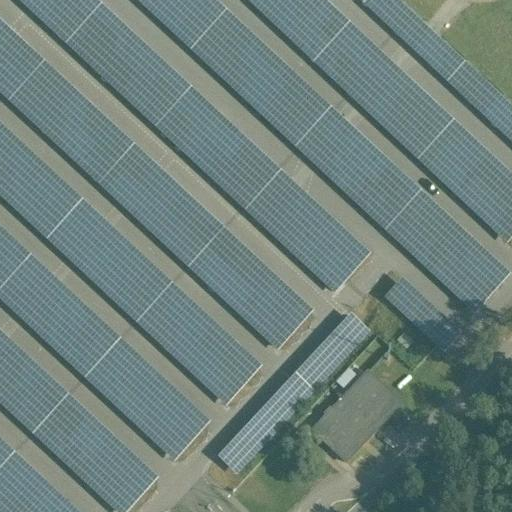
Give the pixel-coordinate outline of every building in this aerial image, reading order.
[(91,0),(12,0),(258,229),(332,298),(369,258),(295,189),(91,0)] [(131,0),(306,163),(472,318),(509,279),(329,111),(209,0),(131,0)] [(319,0),(242,0),(344,95),(507,248),(511,242),(511,180),(381,57),(319,0)] [(394,0),(355,0),(403,45),(511,146),(511,109),(429,32),(394,0)] [(0,22),(0,95),(122,209),(279,355),(316,315),(159,170),(12,33),(0,22)] [(0,200),(70,266),(226,410),(262,371),(106,226),(0,127),(0,200)] [(0,304),(18,321),(175,467),(212,427),(55,282),(0,230),(0,304)] [(401,282),(382,301),(435,351),(441,356),(460,337),(401,282)] [(217,460),(236,478),(369,334),(350,316),(217,460)] [(0,408),(111,511),(131,511),(159,482),(3,338),(0,334),(0,408)] [(367,375),(312,433),(345,464),(400,406),(367,375)] [(0,511),(74,511),(0,442),(0,511)]
